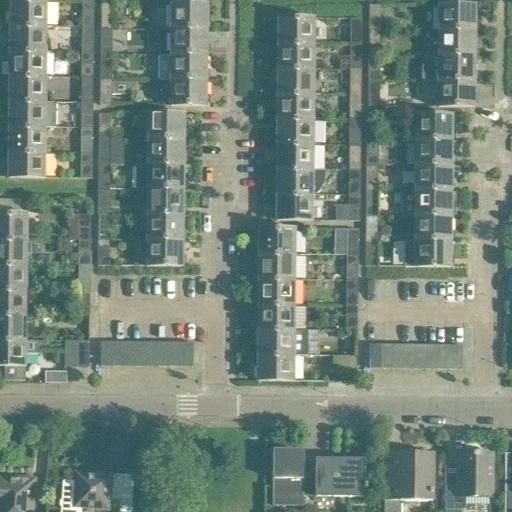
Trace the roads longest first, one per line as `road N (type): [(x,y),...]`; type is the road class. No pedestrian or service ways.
road 1 (residential): [(215,410),(484,413)]
road 2 (residential): [(215,410),(218,317),(93,316)]
road 3 (residential): [(362,318),(485,319),(484,413)]
road 4 (residential): [(0,408),(215,410)]
